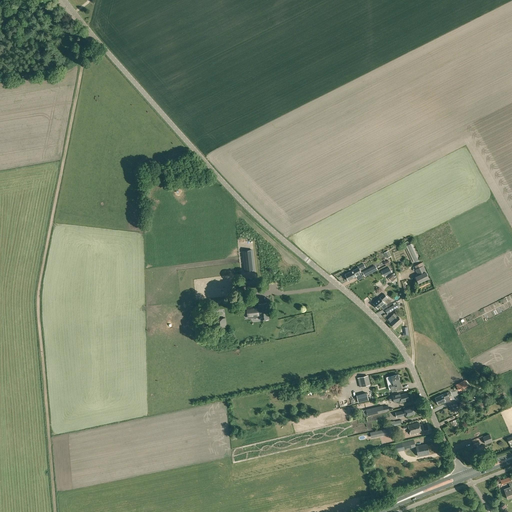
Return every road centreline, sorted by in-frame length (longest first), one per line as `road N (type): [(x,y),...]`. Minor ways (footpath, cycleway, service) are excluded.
road 1 (unclassified): [(463,471),(390,336),(232,193),(64,0)]
road 2 (track): [(54,511),(38,292),(89,30)]
